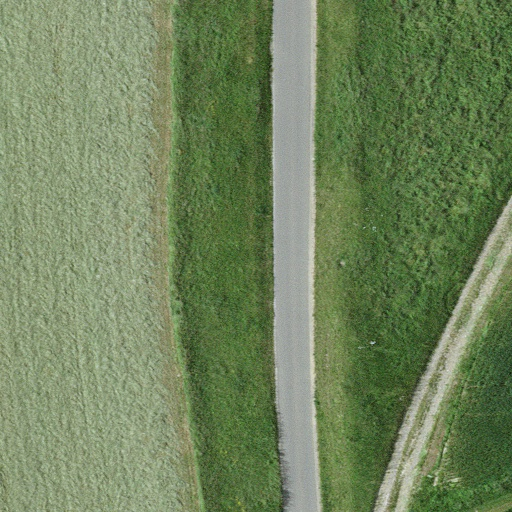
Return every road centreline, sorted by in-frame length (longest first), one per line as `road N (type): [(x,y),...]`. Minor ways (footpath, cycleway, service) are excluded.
road 1 (unclassified): [(300,511),(292,0)]
road 2 (track): [(397,511),(437,379),(511,241)]
